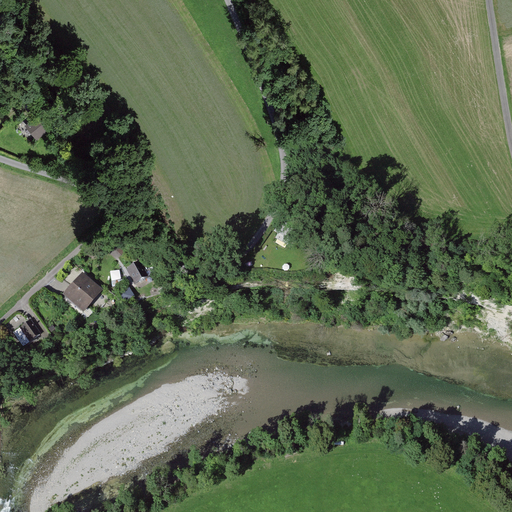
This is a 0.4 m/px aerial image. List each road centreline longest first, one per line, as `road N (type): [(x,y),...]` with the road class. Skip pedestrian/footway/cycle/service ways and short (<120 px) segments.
road 1 (track): [(229,0),(283,152),(277,204),(240,256),(197,272),(170,259),(121,214)]
road 2 (track): [(121,214),(0,324)]
road 3 (track): [(511,141),(489,0)]
road 4 (track): [(0,157),(77,184),(121,214)]
